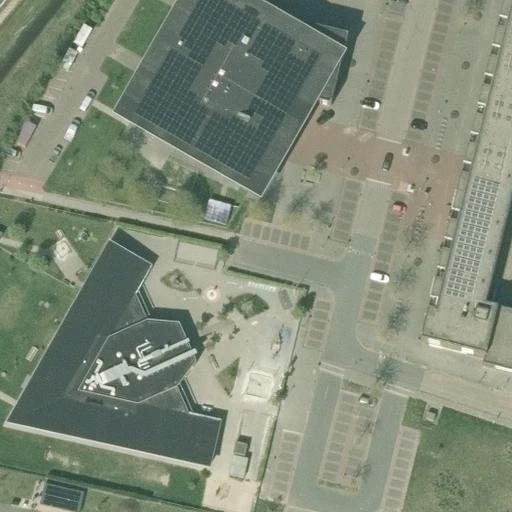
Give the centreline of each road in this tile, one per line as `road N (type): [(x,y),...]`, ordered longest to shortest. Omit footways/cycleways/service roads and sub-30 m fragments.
road 1 (residential): [(511,409),(335,353),(423,0)]
road 2 (unknown): [(316,431),(235,411),(255,357)]
road 3 (unknown): [(315,270),(335,150)]
